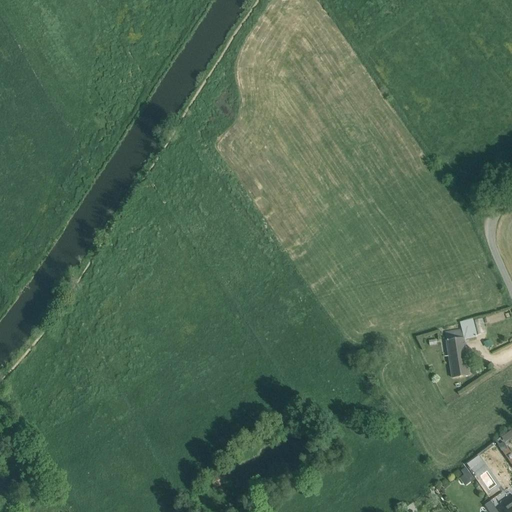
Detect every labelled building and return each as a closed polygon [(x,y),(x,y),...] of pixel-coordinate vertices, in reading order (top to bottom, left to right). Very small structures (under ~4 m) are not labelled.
[(477,334),(485,333),(482,318),(475,320),(477,334)] [(463,332),(464,340),(476,338),(472,321),(461,323),(463,332)] [(446,334),(453,378),(469,375),(464,340),(463,332),(446,334)] [(221,476),(210,481),(214,488),(224,484),(221,476)] [(497,511),(490,501),(484,505),(489,511),(497,511)]
